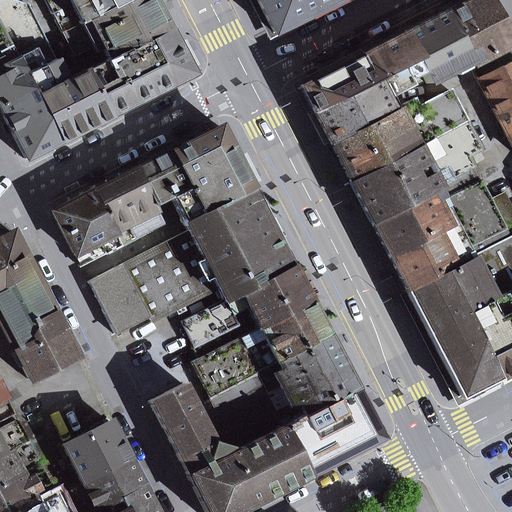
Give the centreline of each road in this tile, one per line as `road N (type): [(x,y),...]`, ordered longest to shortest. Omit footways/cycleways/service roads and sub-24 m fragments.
road 1 (primary): [(242,80),(431,444)]
road 2 (residential): [(186,511),(23,193)]
road 3 (residential): [(23,193),(242,80)]
road 4 (residential): [(242,80),(394,0)]
road 5 (residential): [(296,511),(431,444)]
